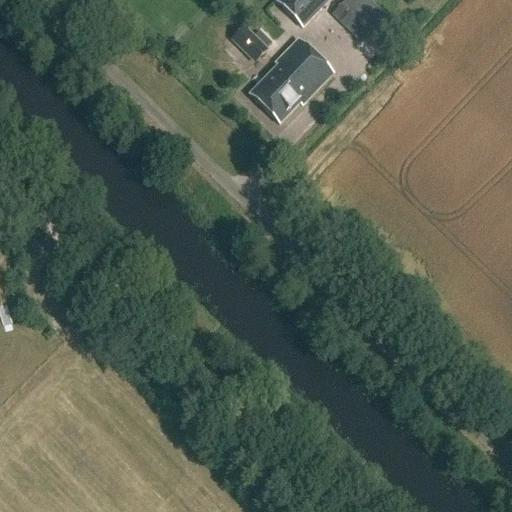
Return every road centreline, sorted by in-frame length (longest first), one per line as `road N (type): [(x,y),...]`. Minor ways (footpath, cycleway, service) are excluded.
road 1 (unclassified): [(511,464),(37,0)]
road 2 (track): [(0,180),(337,511)]
